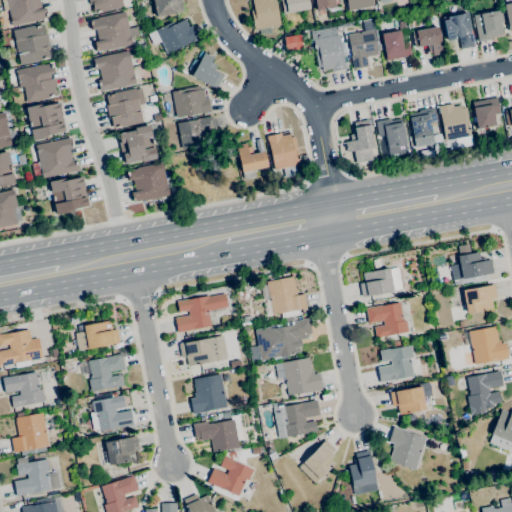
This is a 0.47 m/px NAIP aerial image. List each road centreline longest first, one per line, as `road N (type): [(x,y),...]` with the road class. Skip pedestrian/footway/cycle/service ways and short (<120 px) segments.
road 1 (residential): [(320,237),(332,204),(314,106),(233,41),(213,0)]
road 2 (secondary): [(332,204),(56,256)]
road 3 (secondary): [(0,297),(226,255)]
road 4 (residential): [(314,106),(511,70)]
road 5 (residential): [(134,272),(171,465)]
road 6 (secondary): [(320,237),(511,200)]
road 7 (residential): [(320,237),(354,416)]
